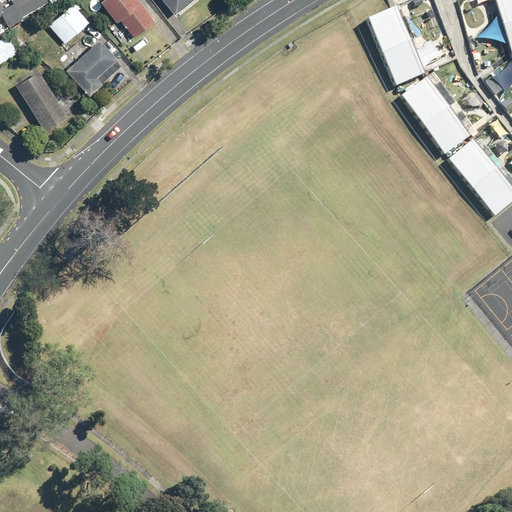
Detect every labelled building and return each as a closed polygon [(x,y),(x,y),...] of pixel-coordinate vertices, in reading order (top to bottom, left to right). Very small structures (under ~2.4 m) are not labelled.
[(3,12),(11,26),(51,3),(48,0),(10,0),(14,5),(3,12)] [(104,0),(132,37),(155,20),(139,0),(104,0)] [(166,0),(177,13),(191,0),(166,0)] [(511,0),(491,0),(511,60),(511,59),(511,0)] [(51,22),(67,42),(90,23),(74,4),(51,22)] [(393,13),(368,24),(397,91),(422,80),(393,13)] [(0,43),(0,64),(16,54),(6,39),(0,43)] [(99,40),(67,70),(88,93),(120,63),(99,40)] [(18,85),(44,130),(66,117),(41,72),(18,85)] [(467,139),(424,85),(400,104),(444,158),(467,139)] [(511,201),(511,194),(472,148),(448,169),(491,219),(511,201)]
